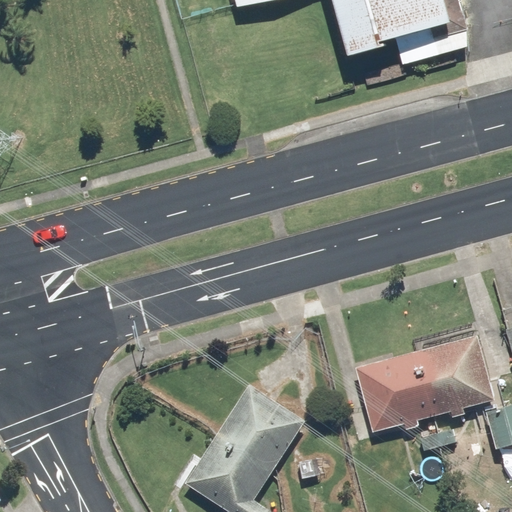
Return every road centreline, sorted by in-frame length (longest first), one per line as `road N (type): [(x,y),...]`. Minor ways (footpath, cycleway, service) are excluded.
road 1 (primary): [(0,262),(511,122)]
road 2 (primary): [(511,201),(4,339)]
road 3 (secondary): [(88,511),(4,339)]
